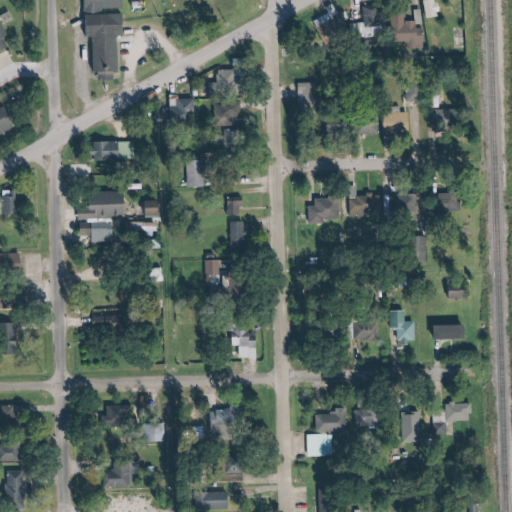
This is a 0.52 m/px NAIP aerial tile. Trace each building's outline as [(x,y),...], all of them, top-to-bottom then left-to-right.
[(93,0),(94,38),(101,38),(102,76),(130,77),(128,39),(135,39),(133,0),(93,0)] [(428,18),(441,16),(438,0),(426,0),(425,0),(428,18)] [(365,5),(366,26),(384,25),(383,4),(365,5)] [(316,21),(328,41),(349,30),(337,8),(316,21)] [(408,13),(393,13),(392,30),(400,31),(400,46),(425,47),(426,28),(417,28),(417,21),(407,21),(408,13)] [(0,19),(0,53),(16,44),(11,36),(16,34),(7,18),(2,20),(1,19),(0,19)] [(212,82),(212,91),(240,90),(239,69),(220,70),(220,82),(212,82)] [(320,83),(301,82),(301,104),(320,104),(320,83)] [(198,98),(173,99),(174,123),(198,122),(198,98)] [(0,110),(0,138),(25,125),(12,104),(0,110)] [(244,118),(243,104),(215,105),(216,126),(237,125),(237,118),(244,118)] [(438,124),(456,119),(453,107),(435,112),(438,124)] [(384,135),(412,136),(413,113),(385,112),(384,135)] [(332,132),(352,131),(351,118),(331,119),(332,132)] [(382,135),(382,119),(361,119),(361,134),(382,135)] [(97,160),(134,161),(134,142),(97,141),(97,160)] [(190,186),(210,185),(210,162),(189,162),(190,186)] [(129,191),(95,192),(95,209),(81,209),(81,218),(129,217),(129,191)] [(13,194),(13,215),(29,216),(29,194),(13,194)] [(420,194),(393,194),(393,211),(420,212),(420,194)] [(383,196),(353,195),(353,216),(382,218),(383,196)] [(311,223),(341,224),(342,198),(318,197),(318,206),(312,205),(311,223)] [(244,214),(244,199),(229,200),(229,215),(244,214)] [(164,215),(164,200),(146,200),(146,214),(164,215)] [(83,236),(94,235),(94,242),(116,242),(115,222),(83,223),(83,236)] [(248,222),(232,222),(231,249),(248,249),(248,222)] [(0,253),(0,309),(35,309),(32,253),(0,253)] [(224,259),(207,260),(208,275),(225,275),(224,259)] [(449,298),(469,298),(469,283),(449,284),(449,298)] [(232,294),(231,287),(212,288),(212,295),(232,294)] [(392,330),(398,330),(398,342),(418,342),(417,321),(408,322),(408,311),(392,311),(392,330)] [(132,332),(133,315),(94,314),(94,331),(132,332)] [(7,322),(8,356),(26,356),(25,321),(7,322)] [(381,339),(381,322),(358,323),(359,340),(381,339)] [(470,325),(436,325),(435,338),(470,339),(470,325)] [(253,329),(235,330),(236,358),(260,357),(259,340),(254,340),(253,329)] [(449,421),(474,421),(473,403),(448,404),(449,421)] [(19,405),(2,406),(3,423),(19,422),(19,405)] [(131,405),(108,406),(108,422),(132,421),(131,405)] [(242,437),(241,408),(212,409),(213,438),(242,437)] [(347,431),(347,411),(317,411),(317,432),(347,431)] [(355,430),(382,428),(381,411),(354,413),(355,430)] [(407,439),(422,439),(423,414),(407,414),(407,439)] [(434,434),(448,434),(448,422),(438,422),(438,414),(434,414),(434,434)] [(309,456),(333,455),(332,434),(308,435),(309,456)] [(0,461),(20,461),(20,443),(0,443),(0,461)] [(228,477),(244,478),(244,463),(229,462),(228,477)] [(106,486),(133,487),(133,478),(138,478),(138,463),(116,463),(116,473),(107,472),(106,486)] [(23,472),(0,471),(0,504),(23,505),(23,472)] [(231,491),(206,492),(206,510),(232,509),(231,491)] [(337,511),(337,496),(324,496),(324,500),(321,500),(321,511),(337,511)]
